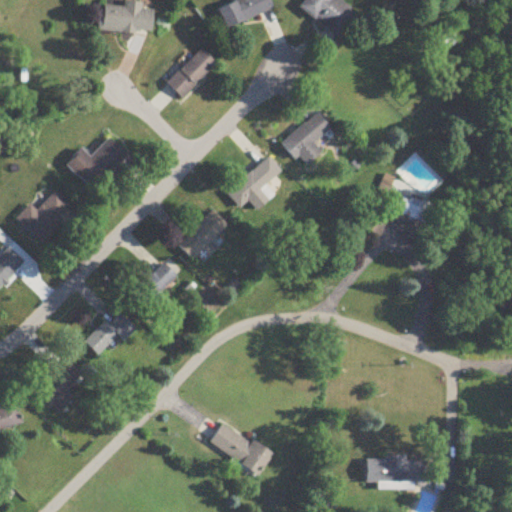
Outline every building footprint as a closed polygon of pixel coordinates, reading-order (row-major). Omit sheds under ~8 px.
[(272,11),(267,0),(237,0),(217,8),(224,29),(272,11)] [(356,16),(334,0),(304,0),(297,9),(338,40),(356,16)] [(99,32),(150,36),(151,11),(141,11),(141,4),(123,3),(123,8),(100,7),(99,32)] [(458,42),(445,27),(427,43),(439,58),(458,42)] [(215,65),(200,50),(165,84),(181,100),(215,65)] [(282,144),(296,160),(329,130),(315,114),(282,144)] [(93,193),(126,157),(107,139),(89,158),(81,150),(65,166),(93,193)] [(225,194),(238,209),(247,202),(255,212),(273,198),(264,187),(280,174),(268,159),(225,194)] [(36,212),(28,206),(15,220),(39,243),(70,209),(53,193),(36,212)] [(360,229),(379,236),(383,226),(418,239),(431,204),(409,196),(407,201),(392,195),(384,218),(366,212),(360,229)] [(177,246),(192,261),(225,227),(211,212),(177,246)] [(0,253),(0,288),(22,261),(5,248),(0,253)] [(129,295),(144,309),(176,277),(162,263),(129,295)] [(108,327),(102,321),(83,344),(98,357),(115,336),(123,343),(134,330),(117,316),(108,327)] [(31,395),(55,418),(73,400),(64,392),(80,376),(64,361),(31,395)] [(0,432),(20,426),(13,405),(0,409),(0,432)] [(249,445),(221,425),(208,444),(257,477),(272,455),(251,441),(249,445)] [(377,491),(413,491),(413,483),(425,483),(426,462),(402,461),(403,456),(386,456),(386,460),(365,460),(365,483),(377,484),(377,491)]
